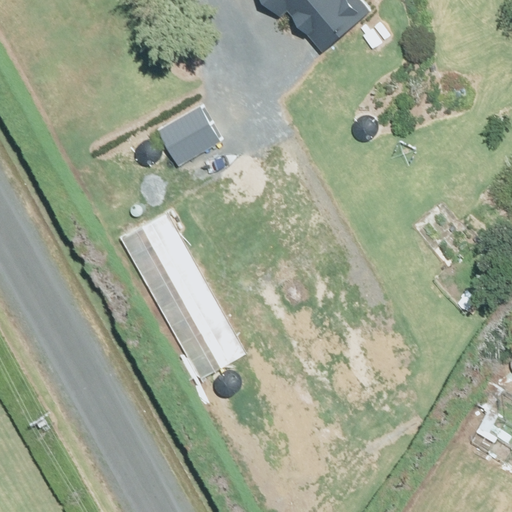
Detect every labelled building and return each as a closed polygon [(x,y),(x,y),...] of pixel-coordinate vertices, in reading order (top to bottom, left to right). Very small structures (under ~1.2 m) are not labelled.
[(313,50),(358,11),(347,0),(249,0),(267,17),(279,10),(313,50)] [(251,133),(234,106),(218,116),(235,144),(251,133)] [(185,109),(142,133),(164,170),(206,146),(185,109)] [(214,186),(359,449),(415,419),(269,155),(214,186)] [(153,172),(136,184),(147,202),(165,190),(153,172)] [(127,185),(94,204),(106,225),(139,207),(127,185)] [(359,449),(214,186),(169,210),(315,474),(359,449)] [(315,474),(169,210),(127,234),(191,352),(181,357),(193,378),(203,372),(272,498),(315,474)] [(476,402),(490,409),(505,383),(491,376),(476,402)] [(501,416),(490,409),(472,441),(493,454),(505,434),(494,428),(501,416)]
